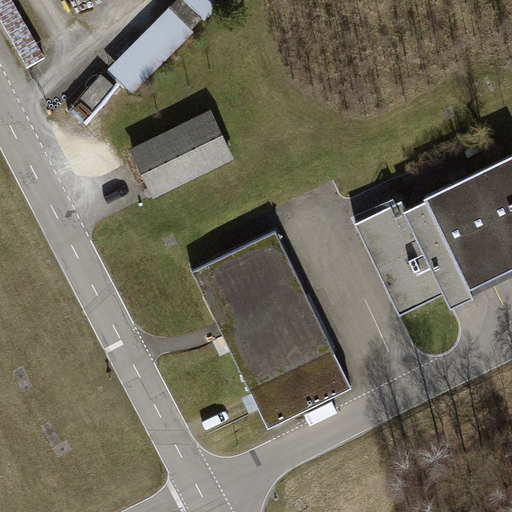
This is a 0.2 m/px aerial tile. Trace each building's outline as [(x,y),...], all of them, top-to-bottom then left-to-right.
[(0,0),(0,16),(31,70),(49,59),(14,0),(0,0)] [(183,0),(115,73),(142,97),(232,0),(183,0)] [(210,112),(133,149),(145,171),(149,181),(156,194),(232,157),(221,134),(210,112)] [(511,154),(407,206),(402,197),(352,221),(398,315),(444,293),(450,307),(470,297),(467,291),(493,278),(511,269),(511,154)] [(269,427),(352,386),(276,230),(224,255),(193,270),(217,321),(221,328),(224,335),(252,392),(269,427)]
